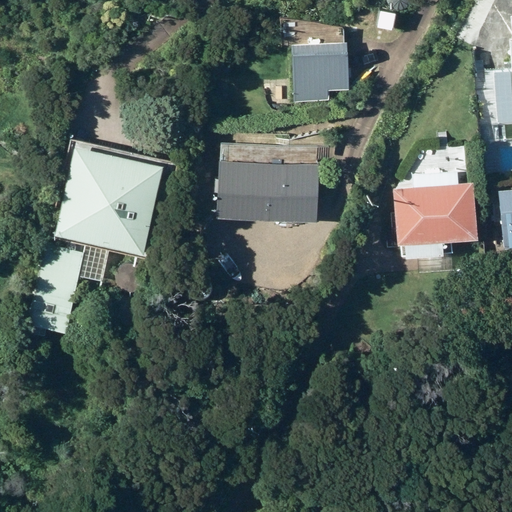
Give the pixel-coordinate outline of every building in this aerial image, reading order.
[(511,18),(511,36),(511,52),(490,54),(494,112),(511,111),(511,18)] [(350,38),(294,40),(296,96),(331,94),(330,82),(351,81),(350,38)] [(146,237),(166,146),(75,126),(55,217),(146,237)] [(459,156),(414,161),(415,174),(396,175),(400,228),(406,228),(407,241),(446,238),(445,225),(480,223),(475,168),(460,169),(459,156)] [(214,214),(313,222),(318,166),(219,158),(214,214)] [(503,234),(511,233),(511,181),(500,182),(503,234)] [(67,323),(85,242),(46,233),(28,314),(67,323)]
